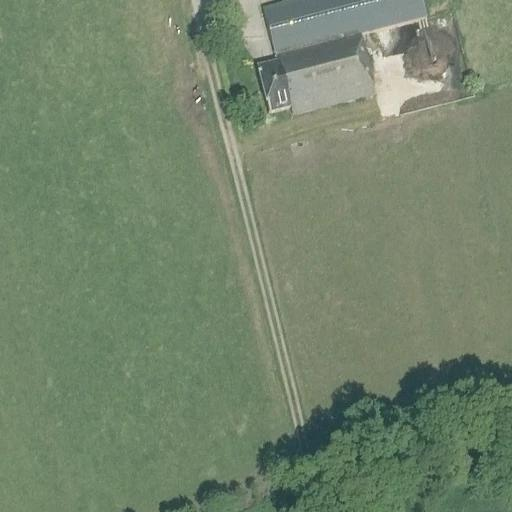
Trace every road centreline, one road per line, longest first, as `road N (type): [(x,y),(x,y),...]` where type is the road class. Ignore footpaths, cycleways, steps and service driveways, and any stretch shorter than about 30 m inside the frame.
road 1 (track): [(192,0),(316,505)]
road 2 (track): [(316,505),(343,486),(446,448),(511,435)]
